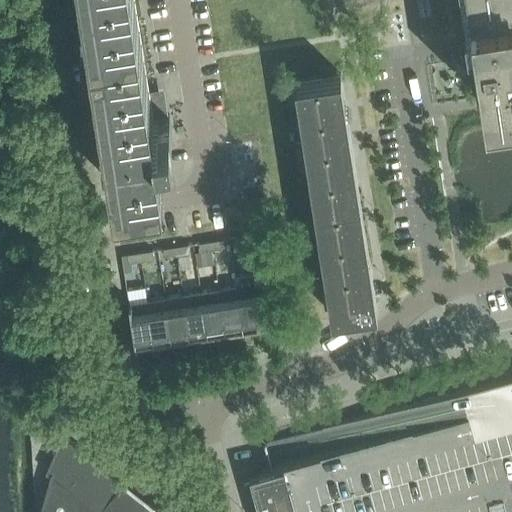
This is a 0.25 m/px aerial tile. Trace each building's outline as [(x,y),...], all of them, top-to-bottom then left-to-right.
[(161,130),(172,128),(170,113),(166,114),(165,108),(163,97),(151,99),(135,0),(85,0),(102,109),(105,108),(107,123),(104,123),(114,185),(163,178),(156,130),(161,129),(161,130)] [(511,0),(463,0),(469,40),(473,39),(475,54),(472,55),(478,97),(511,91),(511,0)] [(341,73),(296,80),(333,319),(335,319),(334,313),(377,306),(341,75),(341,73)] [(259,232),(247,234),(248,242),(261,240),(259,232)] [(247,234),(235,236),(236,244),(248,242),(247,234)] [(211,239),(213,248),(225,246),(224,237),(211,239)] [(211,239),(199,241),(200,250),(213,248),(211,239)] [(176,245),(177,254),(190,252),(188,243),(176,245)] [(176,245),(164,247),(165,256),(177,254),(176,245)] [(153,248),(140,250),(142,259),(154,257),(153,248)] [(140,250),(128,252),(129,261),(142,259),(140,250)] [(235,275),(237,285),(243,327),(261,324),(254,282),(253,272),(235,275)] [(254,282),(261,324),(279,321),(273,279),(254,282)] [(237,285),(219,288),(225,329),(243,327),(237,285)] [(219,288),(201,291),(207,332),(225,329),(219,288)] [(201,291),(183,293),(190,335),(207,332),(201,291)] [(183,293),(165,296),(172,338),(190,335),(183,293)] [(165,296),(148,299),(154,340),(172,338),(165,296)] [(148,299),(129,302),(136,343),(154,340),(148,299)] [(511,511),(511,373),(500,377),(496,378),(266,441),(266,443),(269,453),(270,456),(273,466),(263,469),(253,486),(260,511),(511,511)] [(47,420),(29,406),(31,428),(47,420)] [(48,467),(51,469),(49,474),(47,479),(48,479),(39,510),(41,510),(45,511),(44,511),(136,511),(147,498),(141,493),(137,490),(119,476),(115,473),(100,461),(97,458),(96,458),(81,446),(78,443),(77,443),(62,431),(58,439),(56,443),(46,467),(48,468),(48,467)]
